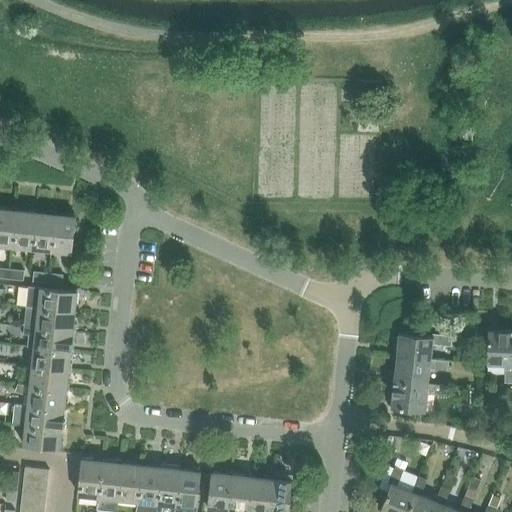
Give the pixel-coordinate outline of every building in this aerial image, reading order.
[(343,85),(340,125),(380,128),(383,88),(343,85)] [(0,207),(0,245),(12,247),(16,209),(0,207)] [(36,211),(16,209),(12,247),(32,249),(36,211)] [(55,214),(36,211),(32,249),(51,251),(55,214)] [(75,216),(55,214),(51,251),(71,253),(75,216)] [(10,269),(8,279),(24,281),(25,271),(10,269)] [(32,281),(47,283),(49,273),(34,272),(32,281)] [(49,273),(47,283),(62,285),(63,275),(49,273)] [(29,286),(27,306),(37,308),(75,312),(78,292),(29,286)] [(75,312),(37,308),(27,306),(24,327),(35,328),(35,327),(73,331),(75,312)] [(27,346),(33,347),(71,351),(73,331),(35,327),(35,328),(24,327),(24,332),(29,333),(27,346)] [(511,330),(488,329),(487,365),(505,366),(504,383),(511,383),(511,330)] [(478,330),(478,347),(486,347),(487,330),(478,330)] [(399,332),(396,358),(431,362),(431,359),(433,344),(450,346),(451,336),(433,334),(433,336),(399,332)] [(33,347),(31,366),(69,370),(71,351),(33,347)] [(396,358),(393,382),(428,386),(428,385),(430,369),(448,371),(449,362),(431,359),(431,362),(396,358)] [(31,366),(29,385),(67,390),(69,370),(31,366)] [(428,386),(393,382),(391,407),(426,411),(428,393),(445,396),(446,386),(428,385),(428,386)] [(29,385),(27,405),(65,409),(67,390),(29,385)] [(479,404),(479,392),(471,392),(471,404),(479,404)] [(27,405),(27,406),(15,405),(13,422),(24,424),(25,424),(63,428),(65,409),(27,405)] [(25,424),(24,424),(22,444),(60,449),(63,428),(25,424)] [(488,428),(486,436),(495,438),(497,430),(488,428)] [(499,429),(498,437),(510,438),(510,430),(499,429)] [(78,495),(98,498),(102,460),(82,458),(78,495)] [(102,460),(98,498),(96,510),(115,511),(117,511),(119,500),(118,500),(122,462),(102,460)] [(397,461),(395,467),(403,470),(406,465),(397,461)] [(119,500),(137,502),(141,464),(122,462),(118,500),(119,500)] [(141,464),(137,502),(136,511),(156,511),(158,504),(157,504),(161,466),(141,464)] [(158,504),(156,511),(175,511),(176,506),(180,468),(161,466),(157,504),(158,504)] [(25,467),(24,479),(48,482),(49,470),(25,467)] [(380,511),(407,511),(410,507),(416,492),(412,491),(397,485),(403,470),(395,467),(388,483),(391,484),(386,497),(380,511)] [(200,470),(180,468),(176,506),(196,508),(200,470)] [(9,471),(8,486),(18,487),(19,472),(9,471)] [(208,509),(228,511),(232,474),(212,472),(208,509)] [(232,474),(228,511),(247,511),(252,476),(232,474)] [(462,511),(458,510),(444,504),(450,489),(455,478),(446,475),(442,486),(435,500),(439,502),(434,511),(462,511)] [(267,511),(271,478),(252,476),(247,511),(267,511)] [(407,511),(434,511),(439,502),(435,500),(421,494),(427,480),(418,476),(412,491),(416,492),(410,507),(407,511)] [(458,510),(462,511),(485,511),(488,505),(474,499),(481,480),(473,476),(465,495),(458,510)] [(291,480),(271,478),(267,511),(292,511),(293,501),(289,500),(291,480)] [(24,479),(23,490),(47,492),(48,482),(24,479)] [(18,487),(8,486),(6,501),(16,502),(18,487)] [(23,490),(21,501),(45,504),(47,492),(23,490)] [(499,511),(500,510),(497,508),(501,498),(493,495),(488,505),(485,511),(499,511)] [(21,501),(20,511),(44,511),(45,504),(21,501)]
